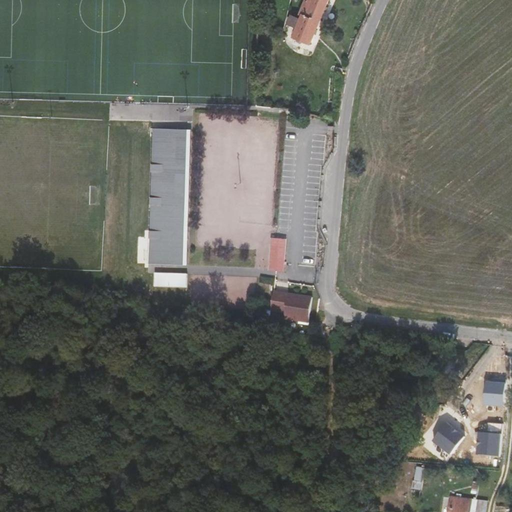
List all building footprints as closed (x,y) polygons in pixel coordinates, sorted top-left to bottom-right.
[(301,19),(291,14),(287,24),(298,29),(294,36),(311,43),(327,0),(305,0),(300,13),(303,15),(301,19)] [(150,237),(177,238),(176,264),(188,264),(192,129),(154,128),(150,237)] [(177,238),(150,237),(150,263),(176,264),(177,238)] [(272,237),(271,246),(278,247),(276,271),(284,272),(286,239),(272,237)] [(269,270),(276,271),(278,247),(271,246),(269,270)] [(156,273),(155,286),(188,288),(188,274),(156,273)] [(310,322),(314,297),(275,291),(272,310),(272,312),(287,314),(286,320),(310,322)] [(506,407),(508,381),(499,380),(498,384),(493,383),(488,383),(486,405),(506,407)] [(434,441),(450,454),(465,437),(448,423),(434,441)] [(480,432),(478,454),(499,455),(502,424),(490,424),(489,432),(480,432)] [(425,469),(417,467),(415,481),(423,483),(425,469)] [(485,511),(487,501),(451,497),(448,511),(485,511)]
